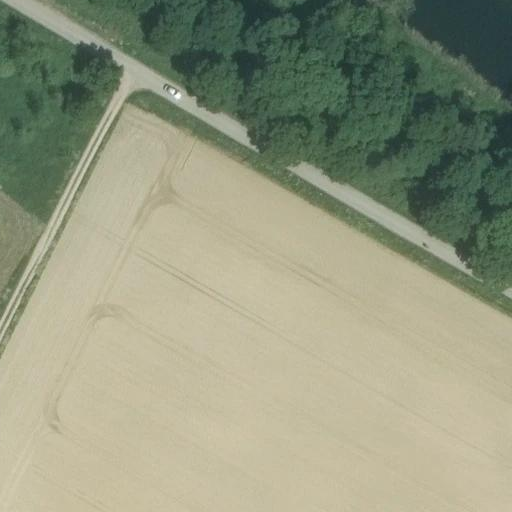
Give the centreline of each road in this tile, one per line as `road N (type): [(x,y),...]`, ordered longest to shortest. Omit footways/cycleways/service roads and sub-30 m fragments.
road 1 (unclassified): [(511,282),(20,0)]
road 2 (track): [(0,332),(135,69)]
